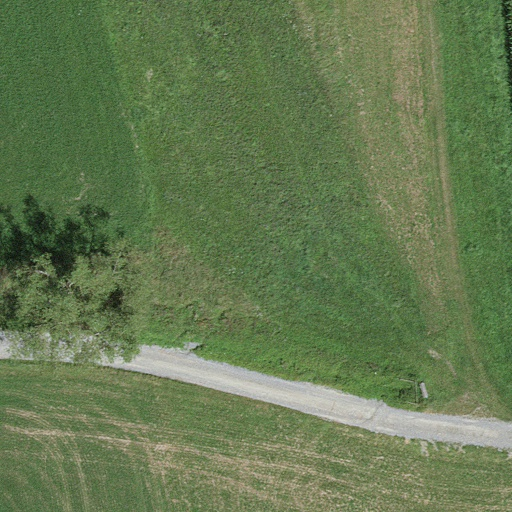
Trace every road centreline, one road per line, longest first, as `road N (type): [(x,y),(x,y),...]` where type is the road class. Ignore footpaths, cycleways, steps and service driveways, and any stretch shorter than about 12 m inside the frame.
road 1 (track): [(472,422),(0,339)]
road 2 (track): [(415,0),(472,422)]
